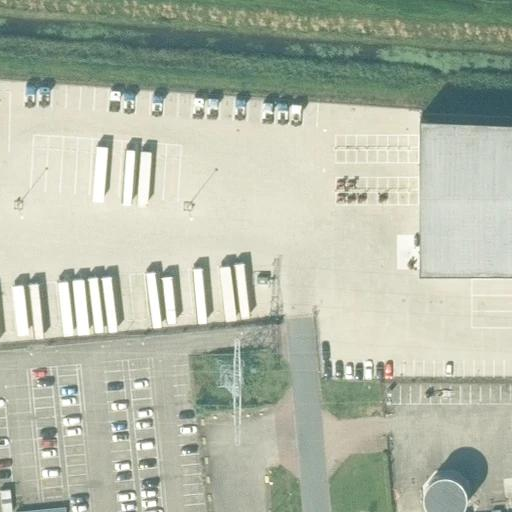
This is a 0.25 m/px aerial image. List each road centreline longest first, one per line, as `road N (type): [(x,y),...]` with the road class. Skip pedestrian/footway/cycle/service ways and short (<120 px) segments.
road 1 (track): [(511,103),(0,65)]
road 2 (unclassified): [(316,511),(299,320)]
road 3 (unknown): [(166,511),(159,349)]
road 4 (unknown): [(91,355),(101,511)]
road 5 (unknown): [(310,442),(267,432),(237,445),(229,454),(230,511)]
road 6 (unknown): [(13,368),(26,511)]
road 7 (unknown): [(301,342),(159,349)]
